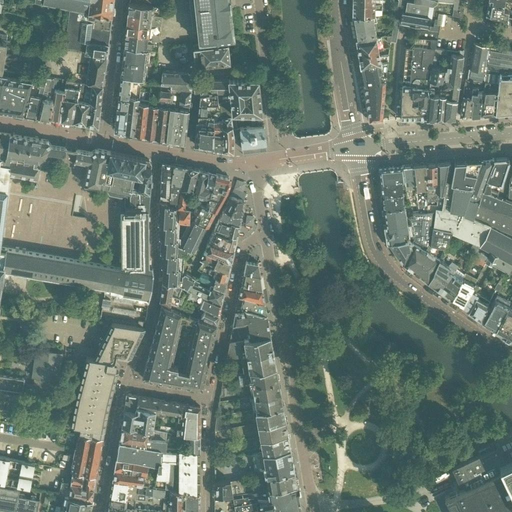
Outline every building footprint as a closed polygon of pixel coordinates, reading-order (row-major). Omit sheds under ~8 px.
[(33,0),(34,3),(69,10),(112,17),(113,3),(113,0),(33,0)] [(199,41),(200,44),(204,43),(204,40),(209,40),(219,39),(219,40),(233,38),(233,37),(234,37),(234,35),(233,35),(232,25),(233,25),(232,23),(232,22),(231,22),(230,9),(232,8),(232,7),(231,7),(231,3),(230,0),(190,0),(191,1),(185,2),(186,13),(192,13),(193,26),(198,26),(199,36),(199,41)] [(428,29),(427,30),(438,31),(439,25),(433,23),(434,17),(436,18),(438,12),(451,14),(452,8),(457,9),(458,5),(457,5),(457,0),(398,0),(396,12),(400,12),(400,16),(399,20),(400,20),(401,21),(401,22),(402,22),(403,23),(404,23),(405,23),(406,23),(407,22),(408,22),(410,22),(410,23),(417,24),(417,23),(428,25),(428,29)] [(129,3),(128,13),(152,16),(153,6),(129,3)] [(352,16),(373,15),(380,15),(380,9),(381,9),(382,4),(381,4),(353,3),(352,16)] [(503,9),(503,6),(488,3),(486,14),(506,18),(508,10),(503,9)] [(452,8),(451,14),(452,14),(451,15),(461,17),(463,6),(458,5),(457,9),(452,8)] [(85,53),(90,53),(107,56),(108,44),(109,37),(109,36),(110,30),(110,29),(111,24),(111,23),(111,18),(112,18),(112,17),(69,10),(67,23),(66,36),(64,46),(85,49),(85,53)] [(436,24),(444,25),(446,13),(438,12),(436,24)] [(128,13),(127,23),(151,25),(160,26),(161,17),(158,16),(152,16),(128,13)] [(352,17),(356,39),(377,37),(373,15),(352,16),(353,17),(352,17)] [(394,15),(391,35),(390,41),(395,42),(399,20),(400,16),(394,15)] [(127,23),(125,32),(148,35),(150,35),(151,25),(127,23)] [(415,29),(413,47),(411,80),(414,81),(414,89),(416,90),(413,118),(425,117),(428,92),(429,87),(428,87),(430,76),(431,76),(432,67),(431,67),(434,48),(438,31),(427,30),(415,29)] [(125,35),(124,46),(147,49),(151,49),(151,44),(147,44),(148,35),(125,32),(126,32),(125,35)] [(356,39),(358,52),(378,49),(377,44),(381,43),(380,37),(377,37),(356,39)] [(219,39),(209,40),(209,46),(210,46),(211,64),(223,63),(223,62),(228,62),(229,62),(229,61),(227,46),(227,44),(226,44),(226,45),(219,45),(219,40),(219,39)] [(204,43),(200,44),(193,44),(193,47),(195,66),(196,66),(196,65),(202,65),(203,65),(208,64),(211,64),(210,46),(209,46),(209,40),(204,40),(204,43)] [(473,42),(469,68),(483,71),(488,46),(473,42)] [(124,46),(122,61),(146,64),(147,49),(124,46)] [(411,80),(413,47),(412,47),(412,48),(406,47),(405,46),(405,47),(405,53),(404,53),(404,54),(404,60),(404,61),(404,66),(403,66),(403,67),(403,72),(403,73),(402,80),(401,100),(399,100),(399,104),(401,104),(400,115),(400,118),(413,118),(416,90),(414,89),(414,81),(411,80)] [(465,78),(464,84),(471,85),(482,87),(482,82),(485,82),(497,85),(499,72),(511,74),(511,73),(511,49),(488,46),(483,71),(469,68),(467,79),(465,78)] [(431,67),(432,67),(434,67),(438,59),(439,54),(446,55),(447,50),(434,48),(431,67)] [(358,52),(360,66),(388,61),(388,55),(379,56),(378,49),(358,52)] [(449,69),(444,68),(444,76),(442,88),(445,88),(445,90),(448,90),(448,96),(457,98),(463,49),(463,50),(462,50),(459,49),(459,50),(459,54),(454,54),(450,53),(449,69)] [(87,70),(85,83),(87,83),(91,84),(102,85),(105,68),(107,56),(90,53),(87,70)] [(122,61),(120,75),(135,77),(141,78),(144,78),(146,64),(122,61)] [(360,66),(364,82),(380,79),(379,73),(381,72),(381,68),(387,67),(388,61),(360,66)] [(428,87),(429,87),(433,87),(434,84),(440,84),(439,87),(442,88),(444,76),(444,68),(434,67),(432,67),(431,76),(430,76),(428,87)] [(22,113),(23,113),(30,73),(13,71),(14,69),(6,68),(5,70),(2,69),(0,68),(0,109),(5,110),(5,111),(7,111),(10,111),(12,112),(12,111),(16,112),(17,112),(21,113),(22,113)] [(189,92),(199,92),(217,90),(222,90),(222,92),(230,92),(231,101),(233,113),(249,113),(261,114),(258,80),(201,79),(201,78),(197,78),(197,71),(193,71),(187,72),(176,72),(176,71),(162,70),(160,82),(161,82),(159,98),(165,98),(171,99),(179,100),(189,100),(189,92)] [(499,72),(497,85),(494,113),(495,113),(496,113),(509,112),(508,108),(508,105),(511,74),(499,72)] [(23,113),(38,116),(43,75),(30,73),(23,113)] [(50,118),(54,89),(56,77),(43,75),(38,116),(42,116),(42,118),(45,119),(46,117),(50,118)] [(114,129),(125,132),(130,84),(134,84),(135,77),(120,75),(119,89),(114,129)] [(125,132),(134,133),(139,96),(140,90),(141,78),(135,77),(134,84),(130,84),(125,132)] [(59,120),(73,122),(80,82),(64,79),(63,90),(59,120)] [(380,79),(364,82),(364,85),(364,86),(365,92),(365,93),(365,94),(366,100),(367,107),(368,114),(368,115),(369,115),(369,116),(369,117),(370,118),(371,119),(372,119),(373,119),(374,119),(375,119),(381,119),(382,119),(385,81),(380,79)] [(73,122),(86,124),(90,103),(89,103),(85,102),(85,99),(85,98),(87,83),(85,83),(80,82),(73,122)] [(482,87),(471,85),(470,96),(472,96),(470,115),(478,114),(482,88),(484,89),(485,82),(482,82),(482,87)] [(497,85),(485,82),(484,89),(482,88),(478,114),(494,113),(497,85)] [(89,103),(90,103),(100,104),(103,85),(102,85),(91,84),(89,103)] [(471,85),(464,84),(462,97),(459,113),(459,114),(460,115),(470,115),(472,96),(470,96),(471,85)] [(439,93),(436,117),(436,116),(442,116),(442,117),(443,116),(453,116),(454,116),(454,115),(457,98),(448,96),(448,90),(445,90),(445,88),(442,88),(439,87),(439,93)] [(50,118),(59,120),(63,90),(54,89),(50,118)] [(139,96),(134,133),(144,135),(148,103),(149,94),(150,91),(140,90),(139,96)] [(212,147),(213,112),(221,112),(220,102),(218,102),(217,90),(199,92),(195,144),(212,147)] [(295,113),(297,115),(300,114),(302,112),(300,91),(298,90),(295,90),(293,92),(295,113)] [(433,92),(428,92),(425,117),(426,117),(429,117),(436,117),(439,93),(433,92)] [(144,135),(155,137),(158,104),(153,103),(153,96),(153,94),(149,94),(148,103),(144,135)] [(155,137),(164,139),(171,99),(165,98),(164,105),(158,104),(155,137)] [(164,139),(175,140),(179,100),(171,99),(164,139)] [(186,123),(189,100),(179,100),(175,140),(185,142),(185,138),(186,123)] [(222,117),(222,149),(233,151),(233,144),(234,134),(233,129),(237,128),(237,124),(233,113),(231,101),(220,102),(221,112),(222,117)] [(90,103),(86,124),(98,126),(100,104),(90,103)] [(212,147),(222,149),(222,117),(221,112),(213,112),(212,147)] [(261,114),(249,113),(249,121),(251,121),(252,126),(240,127),(242,145),(243,150),(266,148),(265,143),(266,143),(264,125),(263,125),(263,124),(262,124),(262,121),(263,121),(262,120),(261,114)] [(331,129),(331,127),(330,127),(330,129),(329,130),(329,131),(328,133),(326,134),(325,134),(299,137),(298,137),(297,137),(295,136),(293,135),(292,133),(292,132),(291,132),(292,134),(292,135),(293,136),(293,137),(294,138),(294,137),(296,138),(297,139),(299,139),(301,139),(304,138),(306,138),(311,137),(311,138),(313,137),(318,136),(318,137),(319,137),(319,136),(323,136),(325,136),(325,135),(326,135),(328,134),(329,133),(330,132),(330,130),(331,129)] [(0,145),(7,146),(9,134),(0,132),(0,145)] [(20,136),(9,134),(7,146),(0,145),(0,158),(16,162),(17,156),(20,136)] [(30,137),(20,136),(17,156),(24,158),(23,163),(26,163),(27,158),(30,137)] [(33,165),(40,166),(41,161),(38,160),(41,139),(30,137),(27,158),(34,159),(33,165)] [(41,161),(40,166),(48,167),(50,156),(64,158),(66,149),(66,147),(65,147),(64,148),(51,145),(47,140),(41,139),(38,160),(41,161)] [(102,187),(110,151),(96,149),(91,152),(78,150),(78,149),(76,149),(76,150),(74,159),(89,162),(85,184),(94,186),(98,187),(102,188),(102,187)] [(6,251),(0,249),(0,264),(4,265),(5,265),(4,269),(27,273),(43,276),(80,282),(101,286),(106,287),(111,288),(111,290),(112,291),(120,292),(128,294),(146,298),(148,299),(149,295),(149,293),(152,274),(153,273),(152,273),(152,272),(152,267),(148,266),(148,238),(148,224),(148,211),(150,184),(152,184),(152,179),(150,179),(151,171),(149,171),(151,163),(148,160),(145,159),(110,151),(102,187),(108,188),(107,191),(109,194),(121,196),(124,194),(125,210),(121,211),(121,230),(122,267),(26,250),(27,245),(80,254),(86,218),(76,216),(72,215),(74,205),(23,196),(14,249),(6,247),(6,251)] [(493,158),(480,191),(496,196),(508,158),(508,157),(506,158),(506,156),(495,157),(495,158),(493,159),(493,158)] [(0,190),(7,192),(9,174),(38,179),(40,166),(33,165),(26,163),(23,163),(16,162),(0,158),(0,190)] [(462,211),(471,215),(480,191),(493,158),(481,159),(481,160),(462,211)] [(427,205),(427,211),(434,210),(432,227),(452,230),(451,232),(474,242),(479,244),(489,223),(471,215),(462,211),(481,160),(463,161),(463,159),(455,160),(455,161),(454,161),(450,182),(453,182),(448,208),(444,206),(442,202),(443,198),(435,196),(435,198),(435,205),(427,205)] [(436,163),(435,196),(443,198),(446,181),(449,163),(450,162),(450,161),(436,163)] [(159,198),(170,200),(174,164),(162,162),(161,180),(160,193),(159,198)] [(412,165),(411,165),(415,193),(416,198),(416,199),(417,205),(417,204),(417,205),(417,211),(427,211),(427,205),(427,199),(426,163),(425,163),(412,165)] [(426,163),(427,199),(435,198),(435,196),(436,163),(435,163),(427,164),(427,163),(426,163)] [(174,164),(170,200),(177,202),(186,167),(174,164)] [(408,205),(417,205),(417,204),(417,205),(416,199),(416,198),(415,193),(411,165),(402,166),(404,179),(407,179),(407,183),(405,183),(406,192),(406,197),(407,198),(408,205)] [(379,168),(381,182),(394,180),(393,166),(379,168)] [(402,166),(393,166),(394,180),(404,179),(402,166)] [(179,207),(179,208),(178,221),(189,222),(189,219),(190,209),(189,209),(190,208),(184,207),(187,190),(192,191),(191,194),(194,195),(199,169),(198,169),(198,170),(186,167),(177,202),(170,200),(170,202),(167,202),(167,205),(179,207)] [(199,169),(194,195),(199,196),(207,199),(212,183),(206,182),(208,172),(199,169)] [(298,181),(298,180),(299,178),(300,176),(302,175),(304,174),(306,174),(329,171),(330,171),(332,171),(333,172),(335,174),(336,176),(337,176),(337,175),(336,174),(335,172),(334,171),(332,170),(330,170),(329,170),(329,169),(327,169),(327,170),(323,170),(322,170),(317,171),(315,171),(310,172),(309,172),(305,173),(305,172),(303,172),(303,173),(302,173),(301,173),(300,174),(299,175),(298,176),(298,177),(297,178),(297,180),(297,181),(298,181)] [(206,182),(212,183),(214,184),(216,174),(216,173),(216,174),(208,172),(206,182)] [(190,209),(189,219),(192,219),(207,226),(216,210),(226,191),(228,186),(228,187),(230,180),(228,177),(216,174),(214,184),(212,183),(207,199),(199,196),(197,202),(194,210),(190,209)] [(244,190),(247,182),(237,178),(234,186),(244,190)] [(381,182),(382,195),(406,192),(405,183),(404,179),(394,180),(381,182)] [(446,181),(443,198),(442,202),(444,206),(448,208),(453,182),(450,182),(446,181)] [(233,190),(223,209),(241,215),(241,213),(242,213),(243,209),(242,208),(243,199),(245,194),(233,190)] [(471,215),(489,223),(511,233),(511,200),(508,198),(507,200),(496,196),(480,191),(471,215)] [(384,209),(404,206),(403,197),(406,197),(406,192),(382,195),(383,199),(384,209)] [(190,282),(198,285),(198,283),(193,280),(194,277),(185,272),(184,272),(183,273),(182,273),(182,277),(179,277),(179,267),(177,267),(178,253),(176,253),(177,239),(175,239),(176,225),(174,225),(175,208),(179,208),(179,207),(167,205),(167,202),(159,200),(157,224),(160,224),(159,238),(161,239),(160,253),(162,253),(161,267),(163,267),(162,282),(175,283),(187,289),(190,282)] [(404,206),(384,209),(385,214),(386,225),(407,222),(406,217),(405,212),(404,206)] [(223,209),(218,218),(239,225),(241,215),(223,209)] [(403,263),(415,272),(421,263),(427,251),(429,251),(432,227),(434,210),(427,211),(417,211),(412,212),(413,216),(406,217),(407,222),(407,230),(408,236),(409,239),(409,243),(403,263)] [(244,223),(254,224),(255,214),(245,213),(244,223)] [(218,218),(213,229),(237,236),(239,225),(218,218)] [(207,226),(192,219),(180,245),(194,252),(207,226)] [(388,240),(389,242),(409,239),(408,236),(404,237),(403,231),(407,230),(407,222),(386,225),(388,240)] [(252,234),(254,225),(243,223),(241,232),(252,234)] [(479,244),(474,253),(473,254),(486,261),(485,263),(491,267),(492,265),(496,259),(508,265),(504,271),(507,273),(510,267),(511,267),(511,233),(489,223),(479,244)] [(428,281),(439,258),(451,232),(452,230),(432,227),(429,251),(427,251),(421,263),(415,272),(426,280),(426,281),(427,281),(428,281)] [(213,229),(208,241),(233,250),(234,250),(234,249),(233,249),(237,236),(213,229)] [(389,242),(403,263),(409,243),(409,239),(389,242)] [(208,241),(203,251),(231,263),(231,262),(231,260),(231,259),(233,250),(208,241)] [(479,244),(474,242),(470,251),(474,253),(479,244)] [(199,260),(202,262),(203,262),(228,271),(229,271),(229,270),(230,263),(231,263),(203,251),(199,260)] [(486,261),(473,254),(471,259),(483,266),(485,263),(486,261)] [(434,286),(438,288),(446,278),(447,279),(456,268),(457,265),(451,261),(449,265),(439,258),(428,281),(428,282),(428,281),(434,286)] [(492,265),(504,271),(508,265),(496,259),(492,265)] [(243,272),(260,275),(258,262),(246,260),(243,272)] [(198,268),(201,270),(214,275),(226,280),(226,278),(228,277),(229,274),(228,273),(228,272),(228,271),(203,262),(202,262),(198,268)] [(451,298),(452,298),(464,274),(456,268),(447,279),(446,278),(438,288),(444,293),(450,297),(451,298)] [(198,285),(195,291),(221,302),(224,291),(224,289),(211,284),(214,275),(201,270),(197,279),(210,284),(210,285),(209,287),(209,286),(208,289),(198,285)] [(252,286),(262,288),(260,276),(260,275),(243,272),(241,284),(252,286)] [(457,302),(462,305),(475,280),(471,278),(472,276),(464,272),(464,274),(452,298),(458,301),(457,302)] [(211,284),(224,289),(226,280),(214,275),(211,284)] [(468,310),(477,293),(481,286),(475,283),(476,281),(475,280),(462,305),(466,307),(466,308),(468,309),(468,310)] [(192,301),(194,296),(195,291),(198,285),(190,282),(187,289),(175,283),(162,282),(161,292),(180,296),(183,297),(186,298),(185,299),(192,301)] [(241,284),(238,296),(250,299),(252,286),(241,284)] [(250,299),(265,302),(262,288),(252,286),(250,299)] [(202,299),(200,306),(218,314),(220,306),(221,302),(195,291),(194,296),(202,299)] [(179,304),(183,297),(180,296),(161,292),(160,300),(162,301),(178,307),(179,304)] [(477,293),(468,310),(480,318),(486,308),(489,303),(490,301),(486,298),(477,293)] [(493,327),(493,328),(509,301),(497,294),(495,297),(491,303),(482,320),(490,324),(489,325),(490,325),(493,327)] [(236,305),(266,313),(265,302),(250,299),(238,296),(236,305)] [(110,300),(104,298),(103,298),(102,305),(109,307),(110,300)] [(509,301),(493,328),(494,328),(493,328),(499,331),(498,332),(499,332),(501,333),(502,334),(503,334),(508,337),(509,337),(511,332),(511,306),(509,305),(511,302),(509,301)] [(161,304),(159,312),(170,315),(171,307),(161,303),(161,304)] [(229,341),(270,334),(266,313),(236,305),(233,322),(229,341)] [(218,314),(200,306),(197,312),(202,314),(201,316),(216,323),(218,314)] [(171,307),(170,315),(168,324),(168,325),(177,327),(181,311),(171,307)] [(159,313),(157,322),(168,324),(170,315),(159,312),(159,313)] [(197,318),(194,330),(205,332),(207,322),(197,318)] [(103,358),(105,359),(117,372),(118,369),(115,369),(116,361),(117,358),(117,355),(130,357),(145,328),(142,327),(137,326),(111,322),(104,321),(103,328),(101,328),(100,335),(98,335),(97,342),(95,342),(94,351),(97,351),(95,354),(94,357),(103,358)] [(156,322),(154,331),(166,333),(168,325),(168,324),(157,322),(156,322)] [(205,332),(214,335),(216,326),(216,325),(207,322),(205,332)] [(168,325),(166,333),(165,334),(175,336),(177,327),(168,325)] [(194,330),(192,339),(203,342),(205,332),(194,330)] [(154,332),(152,340),(163,343),(165,334),(166,333),(154,331),(154,332)] [(203,342),(212,344),(214,335),(205,332),(203,342)] [(165,334),(163,343),(173,346),(175,336),(165,334)] [(240,355),(273,350),(273,349),(272,344),(270,335),(271,335),(270,334),(229,341),(227,357),(240,355)] [(192,339),(190,349),(201,351),(203,342),(192,339)] [(152,341),(149,349),(161,352),(163,343),(152,340),(151,341),(152,341)] [(201,351),(210,353),(212,345),(212,344),(203,342),(201,351)] [(163,343),(161,352),(171,355),(173,346),(163,343)] [(0,387),(6,389),(52,396),(54,380),(57,380),(61,352),(37,348),(33,376),(35,377),(34,384),(23,382),(24,378),(0,374),(0,387)] [(149,350),(147,359),(159,361),(161,352),(149,349),(149,350)] [(190,349),(188,358),(199,360),(201,351),(190,349)] [(250,370),(276,366),(275,366),(276,365),(275,365),(274,356),(273,350),(273,351),(273,350),(240,355),(243,370),(250,369),(250,370)] [(199,360),(208,362),(210,354),(210,353),(201,351),(199,360)] [(161,352),(159,361),(169,364),(171,355),(161,352)] [(76,443),(75,450),(100,454),(100,452),(101,445),(104,432),(107,414),(110,399),(117,372),(105,359),(103,358),(94,357),(94,358),(86,356),(76,394),(73,408),(71,424),(77,425),(76,430),(85,431),(84,435),(73,433),(71,442),(76,443)] [(147,359),(145,368),(157,371),(159,361),(147,359),(147,358),(147,359)] [(197,370),(199,360),(188,358),(186,367),(197,370)] [(199,360),(197,370),(206,372),(208,363),(208,362),(199,360)] [(159,361),(157,371),(195,379),(197,370),(186,367),(185,369),(177,368),(177,366),(169,364),(159,361)] [(225,366),(224,374),(237,372),(235,365),(225,366)] [(252,383),(278,379),(277,371),(276,371),(276,370),(276,366),(250,370),(237,373),(239,385),(252,383)] [(145,378),(155,380),(157,371),(145,368),(144,368),(145,368),(143,375),(142,376),(143,376),(144,378),(145,378)] [(197,370),(195,379),(204,381),(206,372),(197,370)] [(165,382),(171,383),(177,384),(199,387),(200,388),(200,387),(202,386),(203,386),(203,385),(203,382),(204,382),(204,381),(195,379),(157,371),(155,380),(165,382)] [(254,396),(281,392),(280,388),(279,388),(279,386),(278,381),(278,379),(252,383),(254,396)] [(222,387),(220,394),(234,392),(233,386),(222,387)] [(253,410),(255,409),(282,405),(283,405),(281,398),(281,396),(281,392),(254,396),(251,397),(253,410)] [(126,393),(124,408),(135,410),(136,406),(138,395),(126,393)] [(149,397),(138,395),(136,406),(147,408),(149,397)] [(154,412),(156,412),(156,410),(158,410),(160,399),(149,397),(147,408),(155,409),(154,412)] [(169,412),(171,401),(160,399),(158,410),(169,412)] [(180,417),(183,403),(171,401),(169,412),(178,414),(178,417),(180,417)] [(180,434),(188,434),(200,435),(200,432),(200,420),(200,406),(183,403),(180,417),(178,417),(177,419),(182,419),(182,427),(177,426),(177,427),(176,432),(176,433),(180,434)] [(258,423),(285,419),(285,414),(284,414),(282,405),(255,409),(258,423)] [(123,414),(122,424),(151,428),(151,429),(153,429),(156,412),(154,412),(155,409),(147,408),(136,406),(135,410),(124,408),(124,411),(123,414)] [(216,423),(215,430),(229,428),(228,413),(217,416),(216,416),(216,423)] [(260,437),(288,432),(287,432),(286,423),(285,419),(258,423),(260,432),(260,437)] [(119,439),(165,446),(166,432),(166,431),(164,431),(160,430),(153,429),(151,429),(151,428),(122,424),(119,439)] [(511,511),(511,430),(511,431),(509,432),(501,436),(494,439),(495,441),(478,449),(480,453),(454,466),(460,479),(461,480),(461,481),(462,480),(463,483),(460,484),(460,485),(459,485),(459,486),(459,487),(459,488),(458,489),(444,496),(435,500),(440,511),(511,511)] [(263,452),(290,447),(288,438),(288,432),(260,437),(263,452)] [(188,449),(199,451),(200,435),(188,434),(188,449)] [(118,449),(117,456),(155,463),(162,464),(163,454),(164,448),(165,446),(119,439),(119,440),(118,449)] [(267,474),(294,469),(294,468),(293,466),(293,462),(292,461),(293,461),(292,460),(293,460),(292,455),(291,455),(291,453),(290,449),(290,448),(290,447),(263,452),(252,453),(256,476),(267,474)] [(163,454),(199,461),(199,451),(188,449),(178,449),(178,448),(164,448),(163,454)] [(74,452),(74,455),(99,460),(99,459),(99,457),(100,454),(75,450),(74,452)] [(162,464),(199,470),(199,461),(163,454),(162,464)] [(0,482),(29,488),(34,463),(0,455),(0,482)] [(70,471),(72,471),(80,472),(96,476),(98,461),(99,461),(99,460),(74,455),(72,461),(68,460),(66,469),(71,470),(70,471)] [(117,456),(114,469),(154,476),(154,474),(155,463),(117,456)] [(154,474),(199,480),(199,470),(162,464),(155,463),(154,474)] [(112,480),(139,484),(153,486),(154,476),(114,469),(112,480)] [(245,492),(260,490),(296,483),(297,483),(296,478),(295,478),(294,469),(267,474),(268,486),(265,486),(265,485),(254,487),(255,487),(245,489),(245,492)] [(59,493),(64,495),(92,500),(92,498),(92,493),(93,493),(95,482),(94,483),(95,479),(95,477),(96,477),(96,476),(80,472),(72,471),(72,474),(69,487),(67,487),(67,483),(61,482),(59,493)] [(166,488),(199,493),(199,492),(199,480),(154,474),(154,476),(153,486),(153,487),(166,488)] [(214,494),(214,497),(222,496),(245,492),(245,489),(243,481),(246,480),(246,477),(214,482),(214,486),(213,486),(213,494),(214,494)] [(112,480),(110,496),(137,501),(139,484),(112,480)] [(0,487),(20,491),(39,494),(40,490),(29,488),(0,482),(0,487)] [(286,511),(287,510),(300,508),(299,503),(300,503),(299,499),(298,493),(298,492),(301,491),(300,486),(297,486),(297,485),(296,485),(296,483),(260,490),(261,493),(233,498),(235,511),(286,511)] [(139,484),(137,501),(145,502),(146,495),(152,495),(153,487),(153,486),(139,484)] [(0,511),(36,511),(39,494),(20,491),(0,487),(0,511)] [(153,487),(152,495),(164,497),(164,499),(166,499),(166,497),(166,493),(166,488),(153,487)] [(179,509),(197,511),(199,511),(199,493),(166,488),(166,493),(170,494),(170,507),(171,507),(179,509)] [(66,500),(65,507),(88,511),(90,505),(91,505),(92,500),(64,495),(63,499),(66,500)] [(107,511),(163,511),(145,509),(136,509),(137,501),(110,496),(107,511)]
